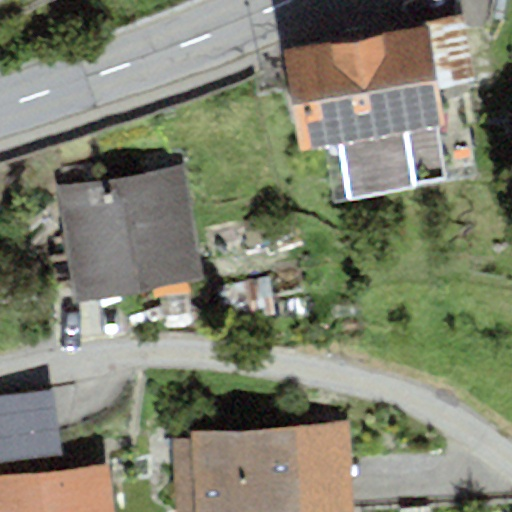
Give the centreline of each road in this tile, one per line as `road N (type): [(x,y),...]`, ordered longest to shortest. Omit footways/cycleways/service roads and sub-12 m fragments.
road 1 (residential): [(0,378),(189,358),(291,365),(395,387),(511,479)]
road 2 (secondary): [(0,104),(283,0)]
